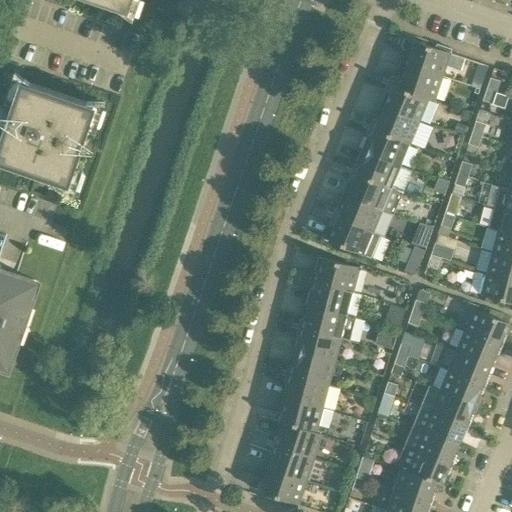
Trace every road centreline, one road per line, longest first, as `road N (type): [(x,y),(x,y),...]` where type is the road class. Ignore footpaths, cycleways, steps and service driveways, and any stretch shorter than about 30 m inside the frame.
road 1 (residential): [(204,511),(292,217),(383,0)]
road 2 (tertiary): [(172,375),(300,0)]
road 3 (tertiary): [(172,375),(130,451),(113,511)]
road 4 (tertiary): [(141,511),(172,375)]
